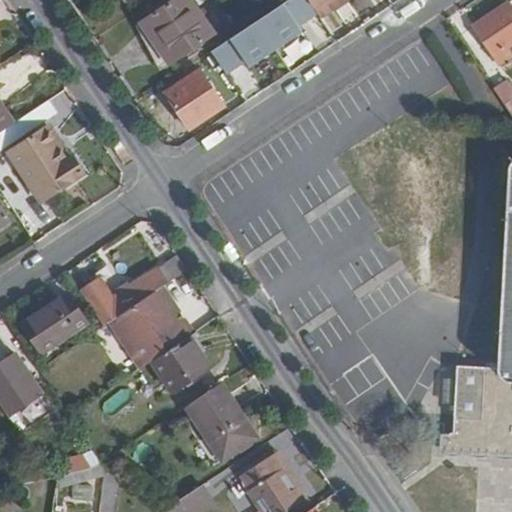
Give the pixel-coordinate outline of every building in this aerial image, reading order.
[(213,37),(189,0),(176,0),(142,24),(169,65),(213,37)] [(316,11),(330,0),(308,0),(309,1),(316,11)] [(280,1),(208,51),(228,80),(300,30),(280,1)] [(316,11),(309,1),(294,11),(308,30),(322,20),(316,11)] [(511,4),(479,26),(504,66),(511,60),(511,4)] [(226,108),(201,72),(167,95),(191,132),(226,108)] [(262,90),(250,74),(235,86),(245,101),(262,90)] [(511,83),(497,93),(511,113),(511,83)] [(0,151),(58,112),(50,100),(9,127),(0,132),(0,151)] [(0,132),(9,127),(0,113),(0,132)] [(47,201),(86,174),(74,158),(69,162),(46,130),(14,152),(47,201)] [(388,175),(391,148),(378,147),(376,174),(388,175)] [(444,225),(450,154),(391,148),(388,175),(398,175),(395,222),(444,225)] [(511,171),(511,175),(499,382),(459,380),(453,461),(511,465),(511,171)] [(0,229),(10,223),(0,207),(0,229)] [(169,287),(189,274),(179,259),(158,273),(156,271),(131,289),(127,284),(117,292),(121,296),(114,301),(101,281),(81,294),(105,329),(115,322),(169,287)] [(189,339),(199,333),(189,317),(183,321),(179,315),(185,311),(169,287),(115,322),(146,368),(151,365),(189,339)] [(84,324),(66,296),(43,312),(46,317),(25,331),(42,355),(84,324)] [(172,395),(210,369),(189,339),(151,365),(172,395)] [(42,392),(18,357),(0,367),(0,405),(7,415),(42,392)] [(257,439),(228,394),(225,394),(219,386),(186,408),(222,462),(257,439)] [(116,477),(146,458),(136,442),(101,465),(105,468),(116,477)] [(93,451),(64,456),(67,471),(95,465),(93,451)] [(282,511),(301,500),(270,455),(238,475),(263,511),(282,511)] [(117,511),(121,480),(116,477),(105,468),(99,511),(117,511)] [(172,511),(200,511),(214,505),(203,485),(168,504),(172,511)] [(346,511),(335,495),(315,508),(317,511),(346,511)]
